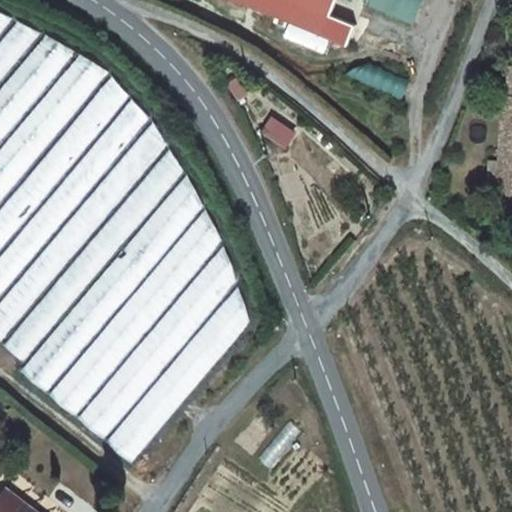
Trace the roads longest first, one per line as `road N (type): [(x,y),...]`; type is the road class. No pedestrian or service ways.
road 1 (tertiary): [(105,7),(175,68),(219,127),(306,327)]
road 2 (unclassified): [(105,7),(140,7),(222,41),(408,195)]
road 3 (residential): [(154,511),(203,434),(306,327)]
road 4 (unclassified): [(408,195),(493,0)]
road 5 (track): [(0,371),(161,499)]
road 6 (tertiary): [(306,327),(376,511)]
road 7 (unclassified): [(306,327),(368,264),(408,195)]
road 8 (unclassified): [(408,195),(511,290)]
